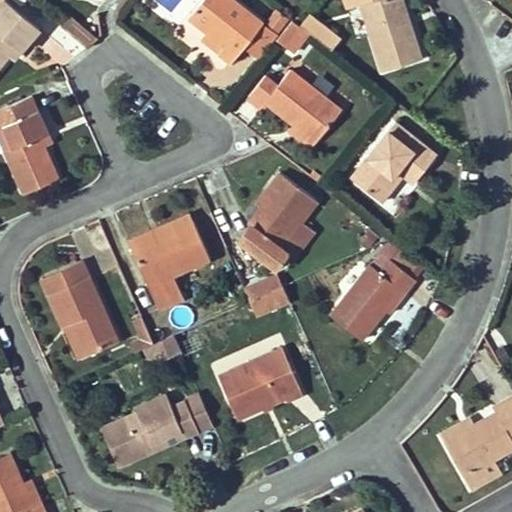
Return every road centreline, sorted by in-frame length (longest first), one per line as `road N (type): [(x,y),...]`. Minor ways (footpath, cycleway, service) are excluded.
road 1 (residential): [(375,435),(427,382),(463,321),(485,264),(498,189),(498,136),(483,74),(444,0)]
road 2 (residential): [(167,511),(153,502),(89,497),(38,395),(0,290)]
road 3 (residential): [(130,182),(219,138),(106,48),(81,71)]
road 4 (residential): [(0,279),(22,229),(130,182)]
road 5 (residential): [(240,511),(375,435)]
road 6 (residential): [(81,71),(130,182)]
